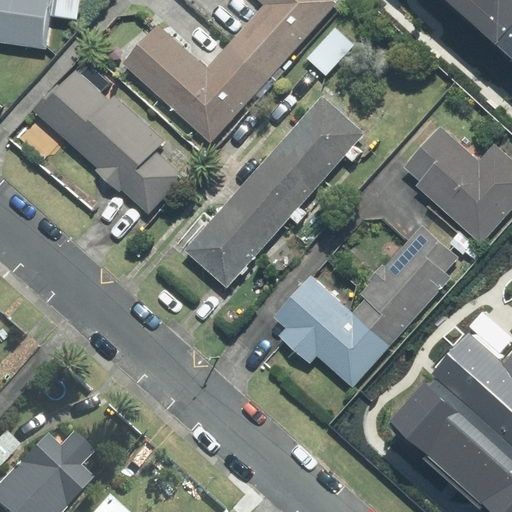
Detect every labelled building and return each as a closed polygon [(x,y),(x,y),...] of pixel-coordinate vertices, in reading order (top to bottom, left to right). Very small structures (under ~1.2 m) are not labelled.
[(0,0),(0,42),(50,49),(54,18),(81,22),(83,0),(0,0)] [(166,23),(127,67),(214,143),(302,44),(333,71),(356,44),(329,20),(343,5),(337,0),(269,0),(213,64),(166,23)] [(511,347),(502,359),(470,331),(435,370),(432,373),(437,378),(429,387),(424,383),(390,422),(428,455),(424,459),(454,485),(480,509),(484,505),(491,511),(511,511),(511,0),(441,0),(511,62),(511,347)] [(84,58),(37,108),(104,170),(98,177),(117,195),(124,188),(152,215),(189,176),(161,150),(169,142),(108,86),(111,83),(84,58)] [(188,245),(231,284),(370,132),(327,94),(188,245)] [(440,127),(403,167),(419,181),(415,186),(480,244),(511,207),(511,159),(494,144),(478,161),(440,127)] [(354,312),(390,344),(451,278),(445,273),(459,258),(422,225),(385,265),(383,263),(368,280),(371,283),(361,294),(366,299),(354,312)] [(354,312),(311,275),(273,318),(285,328),(278,336),(310,364),(317,356),(353,388),(390,344),(354,312)] [(511,338),(481,312),(469,327),(500,353),(511,339),(511,338)] [(0,510),(2,511),(64,511),(95,478),(81,466),(92,453),(71,435),(59,449),(43,436),(1,484),(0,482),(0,510)] [(127,511),(112,498),(98,511),(127,511)]
